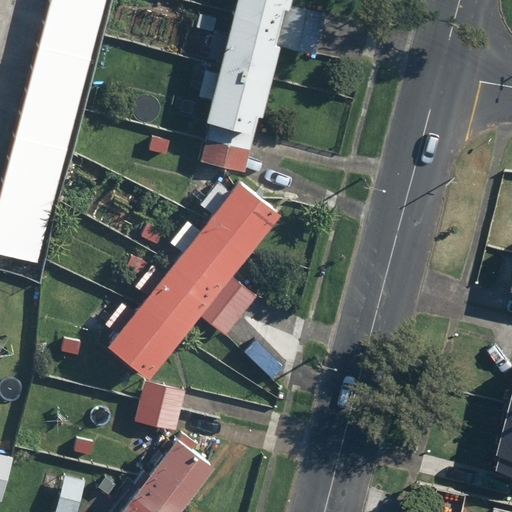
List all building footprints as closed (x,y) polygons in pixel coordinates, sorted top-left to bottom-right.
[(102,0),(47,0),(0,185),(0,251),(36,260),(102,0)] [(288,0),(229,0),(223,29),(210,26),(203,54),(215,57),(212,68),(202,65),(195,93),(205,96),(200,117),(208,119),(198,159),(243,170),(274,44),(313,54),(324,9),(288,1),(288,0)] [(275,207),(232,176),(224,188),(214,181),(199,202),(208,208),(196,225),(184,216),(167,240),(176,247),(161,267),(150,259),(134,281),(143,287),(129,307),(117,299),(101,320),(112,328),(103,340),(150,375),(195,312),(224,333),(254,293),(227,274),(275,207)] [(181,387),(141,376),(130,416),(170,427),(181,387)] [(511,407),(499,459),(511,462),(511,407)] [(173,437),(167,432),(110,511),(170,511),(208,459),(191,447),(195,441),(179,429),(173,437)] [(76,511),(85,475),(61,470),(51,511),(76,511)]
